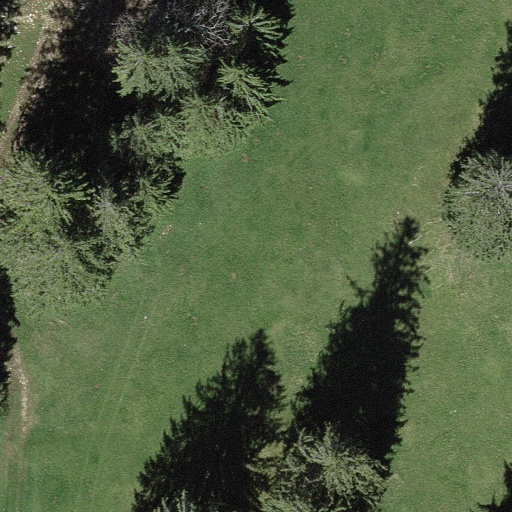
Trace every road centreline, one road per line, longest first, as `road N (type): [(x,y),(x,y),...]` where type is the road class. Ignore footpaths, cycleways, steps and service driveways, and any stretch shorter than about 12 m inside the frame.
road 1 (track): [(0,182),(90,0)]
road 2 (track): [(20,511),(0,340)]
